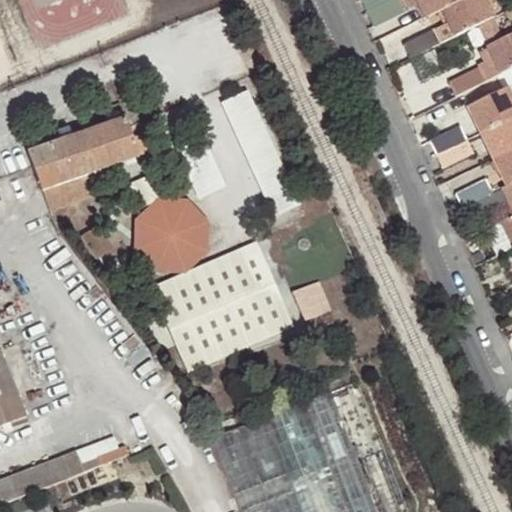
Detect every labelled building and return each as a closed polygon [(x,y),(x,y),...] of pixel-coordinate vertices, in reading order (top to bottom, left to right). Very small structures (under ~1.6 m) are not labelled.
[(397,0),(360,0),(373,28),(403,13),(397,0)] [(461,0),(412,0),(422,19),(440,11),(462,0),(461,0)] [(463,0),(462,0),(440,11),(447,24),(452,36),(492,18),(483,0),(463,0)] [(452,36),(447,24),(404,45),(409,56),(452,36)] [(493,76),(511,66),(511,35),(481,50),(485,59),(493,76)] [(480,67),(448,82),(454,95),(493,76),(485,59),(478,63),(480,67)] [(254,87),(226,99),(273,216),(305,204),(290,166),(287,167),(254,87)] [(479,131),(511,115),(511,100),(505,87),(467,106),(479,131)] [(493,159),(511,149),(511,115),(479,131),(493,159)] [(29,155),(42,191),(108,168),(151,153),(145,135),(132,139),(125,120),(29,155)] [(441,169),(472,154),(459,127),(428,141),(441,169)] [(505,185),(511,181),(511,149),(493,159),(505,185)] [(108,168),(42,191),(50,213),(116,190),(108,168)] [(462,223),(496,206),(482,179),(454,194),(460,207),(456,209),(462,223)] [(511,181),(505,185),(500,188),(511,212),(499,219),(511,245),(511,181)] [(186,203),(157,202),(136,223),(135,252),(156,274),(186,274),(207,253),(207,223),(186,203)] [(95,228),(82,238),(97,260),(111,251),(95,228)] [(327,307),(315,278),(288,290),(301,318),(327,307)] [(511,317),(511,299),(503,304),(510,319),(511,317)] [(0,426),(27,416),(0,350),(0,426)] [(241,511),(408,511),(359,382),(214,440),(241,511)] [(124,447),(80,464),(83,472),(127,454),(124,447)] [(0,503),(83,472),(80,464),(75,452),(0,482),(0,503)]
